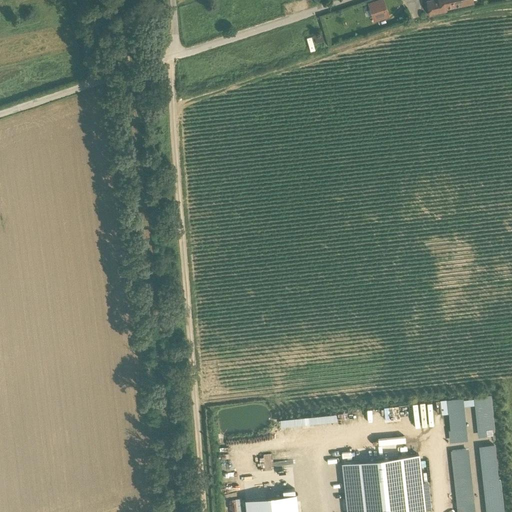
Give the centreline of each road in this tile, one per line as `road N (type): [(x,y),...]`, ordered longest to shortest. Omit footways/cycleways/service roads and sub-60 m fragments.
road 1 (track): [(205,511),(171,57)]
road 2 (track): [(174,105),(391,33),(511,11)]
road 3 (unclassified): [(316,11),(110,78)]
